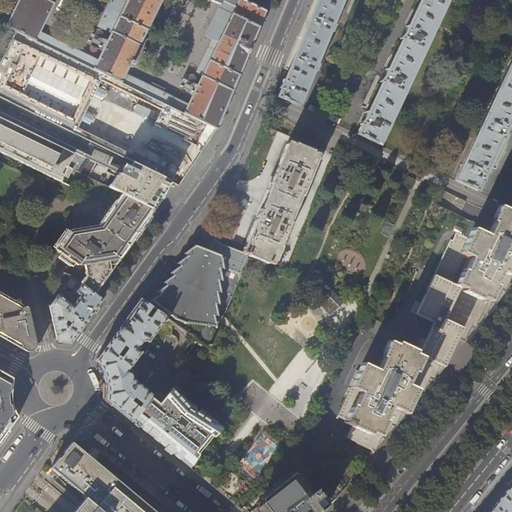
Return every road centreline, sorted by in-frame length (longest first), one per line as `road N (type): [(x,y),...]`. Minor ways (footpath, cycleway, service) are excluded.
road 1 (tertiary): [(72,370),(229,154),(293,0)]
road 2 (primary): [(511,356),(384,511)]
road 3 (residential): [(78,409),(209,511)]
